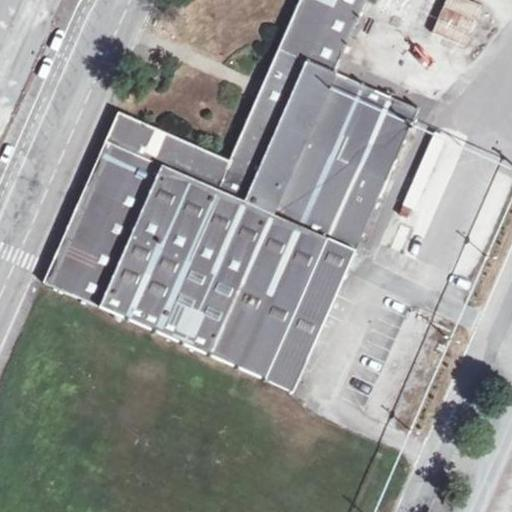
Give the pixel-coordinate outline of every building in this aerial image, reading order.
[(301,0),(232,158),(121,110),(47,283),(252,371),(265,343),(280,349),(330,238),(354,248),(378,194),(384,196),(399,163),(394,160),(418,106),(336,70),(367,0),(301,0)] [(383,0),(379,11),(413,24),(422,0),(383,0)] [(443,0),(432,32),(467,45),(482,5),(469,0),(443,0)] [(405,74),(401,87),(429,94),(433,81),(405,74)] [(265,343),(252,371),(267,378),(280,349),(265,343)]
